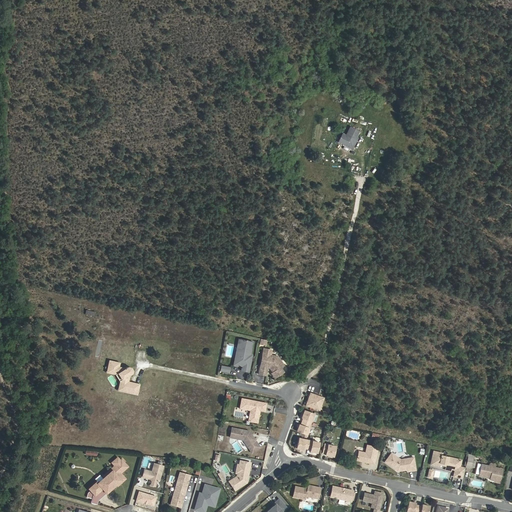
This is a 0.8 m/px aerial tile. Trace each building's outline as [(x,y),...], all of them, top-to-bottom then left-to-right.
[(358,132),(355,140),(351,139),(348,147),(351,149),(352,147),(358,149),(362,148),(365,141),(367,135),(358,132)] [(351,149),(361,153),(366,142),(365,141),(362,148),(358,149),(352,147),(351,149)] [(347,174),(340,174),(335,185),(342,188),(347,174)] [(244,371),(251,372),(254,356),(252,355),(254,342),(241,340),(240,347),(241,348),(242,349),(243,350),(242,358),(240,359),(239,359),(238,360),(237,366),(239,367),(240,366),(243,366),(244,367),(244,371)] [(277,379),(286,373),(282,368),(286,366),(279,357),(274,361),(272,357),(273,351),(265,350),(263,358),(264,359),(264,360),(263,360),(261,376),(268,377),(269,369),(272,369),(275,373),(274,374),(277,379)] [(140,400),(142,389),(130,387),(132,380),(134,378),(129,372),(127,374),(120,372),(121,368),(110,366),(108,377),(119,379),(124,385),(123,391),(129,392),(128,397),(140,400)] [(122,385),(120,396),(128,397),(129,392),(123,391),(124,385),(119,379),(108,377),(108,379),(119,381),(122,385)] [(319,397),(312,395),(308,407),(314,410),(319,397)] [(314,410),(321,412),(325,399),(319,397),(314,410)] [(268,406),(244,401),(242,411),(252,413),(250,423),(260,425),(262,414),(261,414),(261,413),(262,413),(267,414),(268,406)] [(316,415),(306,412),(303,419),(305,420),(304,423),(312,426),(316,415)] [(299,433),(309,436),(312,426),(304,423),(303,426),(301,426),(299,433)] [(234,430),(232,440),(246,442),(255,455),(262,449),(251,434),(234,430)] [(311,442),(301,440),(299,450),(305,452),(306,450),(309,451),(311,442)] [(312,453),(319,455),(321,444),(311,442),(309,451),(312,452),(312,453)] [(327,456),(335,458),(338,448),(326,445),(324,454),(328,455),(327,456)] [(376,465),(380,449),(369,447),(367,454),(361,453),(359,461),(364,463),(365,462),(367,462),(367,463),(376,465)] [(403,460),(394,454),(387,463),(400,472),(401,470),(404,470),(406,471),(411,470),(411,472),(418,471),(416,458),(403,460)] [(456,478),(465,480),(467,470),(462,469),(463,466),(461,465),(462,462),(455,460),(455,462),(450,461),(451,459),(444,458),(444,455),(436,454),(433,467),(442,468),(442,467),(448,468),(454,469),(453,470),(458,471),(456,478)] [(88,488),(93,494),(99,489),(101,491),(103,489),(105,491),(115,483),(123,477),(119,472),(127,466),(121,460),(120,461),(118,457),(112,462),(115,465),(114,466),(115,468),(98,482),(96,481),(88,488)] [(243,463),(242,468),(244,468),(242,474),(240,476),(239,479),(231,484),(237,493),(249,485),(253,465),(243,463)] [(114,466),(96,481),(98,482),(115,468),(114,466)] [(492,468),(480,466),(479,469),(483,470),(482,477),(490,478),(491,477),(493,478),(493,480),(492,482),(497,483),(497,484),(502,485),(505,471),(496,469),(497,467),(493,466),(492,468)] [(166,470),(157,467),(155,476),(148,474),(146,481),(150,482),(150,481),(154,482),(155,485),(160,486),(162,484),(166,470)] [(184,473),(179,490),(190,493),(194,476),(184,473)] [(123,477),(115,483),(117,485),(125,479),(123,477)] [(223,491),(208,487),(206,496),(205,496),(203,498),(202,501),(203,503),(203,505),(202,505),(199,511),(207,511),(209,506),(211,507),(215,505),(217,500),(221,501),(223,491)] [(306,490),(296,488),(294,499),(306,501),(307,498),(319,500),(321,494),(317,493),(318,492),(315,491),(316,488),(309,487),(309,489),(308,490),(306,490)] [(343,489),(334,487),(332,498),(352,502),(354,492),(345,490),(343,490),(343,489)] [(99,489),(93,494),(96,499),(105,491),(103,489),(101,491),(99,489)] [(190,493),(179,490),(175,506),(185,509),(190,493)] [(379,511),(384,494),(376,492),(375,496),(369,495),(367,502),(373,503),(372,508),(375,509),(374,511),(379,511)] [(211,507),(218,509),(221,501),(217,500),(215,505),(211,507)] [(269,511),(284,511),(288,509),(281,501),(276,505),(277,506),(277,507),(276,508),(275,507),(269,511)] [(419,503),(410,501),(408,511),(409,511),(418,511),(420,507),(419,507),(419,503)]
